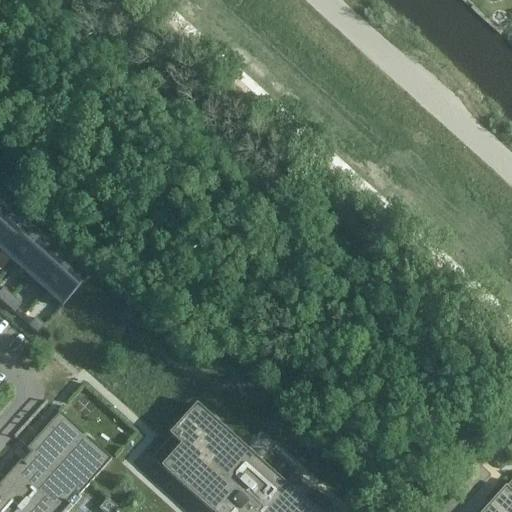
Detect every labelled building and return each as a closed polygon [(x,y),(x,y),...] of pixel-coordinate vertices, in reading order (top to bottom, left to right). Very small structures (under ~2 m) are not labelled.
[(6,206),(0,212),(0,244),(23,221),(6,206)] [(23,221),(0,244),(0,254),(12,265),(39,235),(23,221)] [(39,235),(12,265),(28,279),(55,250),(39,235)] [(55,250),(28,279),(44,294),(72,265),(55,250)] [(72,265),(44,294),(61,309),(88,279),(72,265)] [(2,290),(0,292),(0,302),(3,306),(11,298),(2,290)] [(11,298),(3,306),(13,314),(20,306),(11,298)] [(37,336),(44,329),(35,321),(28,328),(37,336)] [(183,447),(163,469),(210,511),(315,511),(198,406),(171,436),(183,447)] [(0,511),(64,511),(111,461),(58,414),(26,451),(30,455),(0,487),(0,511)] [(511,511),(511,483),(485,511),(511,511)]
